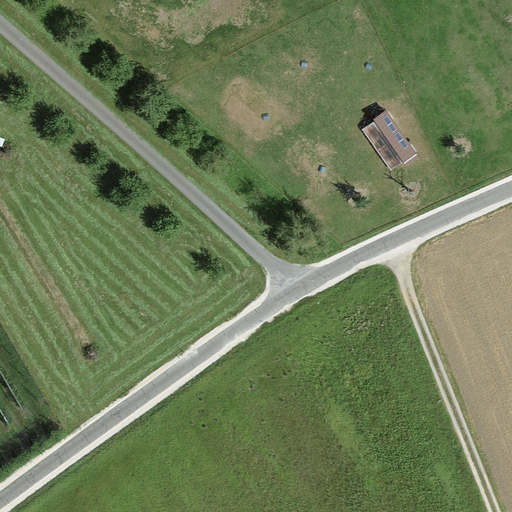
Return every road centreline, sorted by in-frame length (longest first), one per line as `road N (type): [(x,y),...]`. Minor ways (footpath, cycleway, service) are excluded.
road 1 (unclassified): [(297,281),(0,21)]
road 2 (unclassified): [(0,500),(297,281)]
road 3 (track): [(412,232),(511,507)]
road 4 (unclassified): [(297,281),(511,188)]
